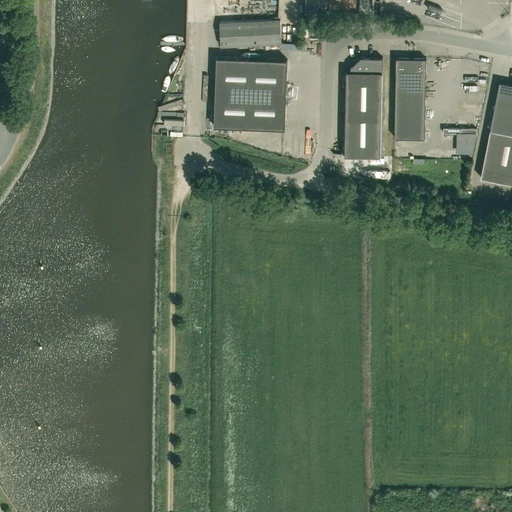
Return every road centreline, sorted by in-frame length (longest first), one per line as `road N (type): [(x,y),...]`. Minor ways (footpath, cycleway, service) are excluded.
road 1 (track): [(193,157),(178,174),(175,213),(170,511)]
road 2 (unclassified): [(511,53),(417,36),(368,33),(341,41),(328,67),(323,153),(309,175)]
road 3 (unclassified): [(511,227),(331,192),(309,175)]
road 4 (unclassified): [(309,175),(286,181),(214,165),(193,157),(193,137)]
road 5 (unclassified): [(13,136),(28,94),(33,0)]
